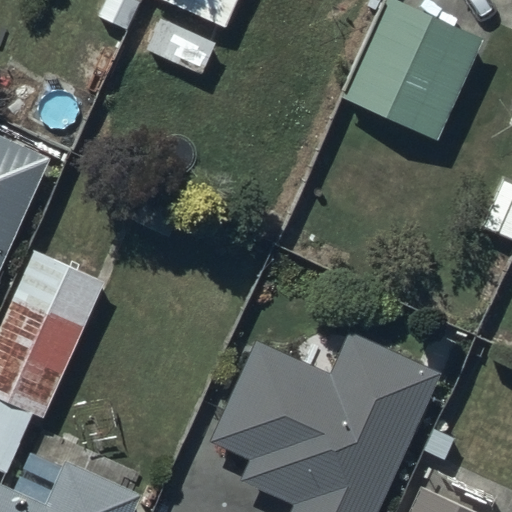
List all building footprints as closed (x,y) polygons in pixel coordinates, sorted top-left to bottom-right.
[(186,0),(222,15),(228,0),(186,0)] [(418,0),(378,0),(340,87),(437,129),(481,27),(418,0)] [(198,65),(213,32),(159,8),(144,40),(198,65)] [(0,259),(53,139),(0,116),(0,259)] [(511,174),(503,170),(481,218),(511,231),(511,174)] [(40,408),(101,267),(32,238),(0,311),(0,461),(6,464),(31,404),(40,408)] [(438,362),(346,318),(325,363),(252,329),(205,431),(244,449),(237,465),(293,491),(283,511),(380,511),(384,504),(374,500),(438,362)] [(26,443),(12,477),(0,471),(0,511),(121,511),(136,477),(63,447),(59,456),(26,443)] [(492,511),(493,511),(418,476),(400,511),(492,511)]
